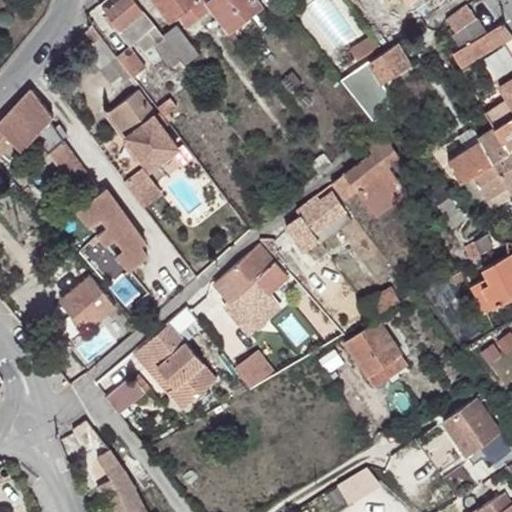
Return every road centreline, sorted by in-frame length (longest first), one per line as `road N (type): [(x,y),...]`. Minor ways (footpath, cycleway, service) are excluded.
road 1 (unknown): [(196,285),(30,63)]
road 2 (residential): [(72,0),(64,26),(0,97)]
